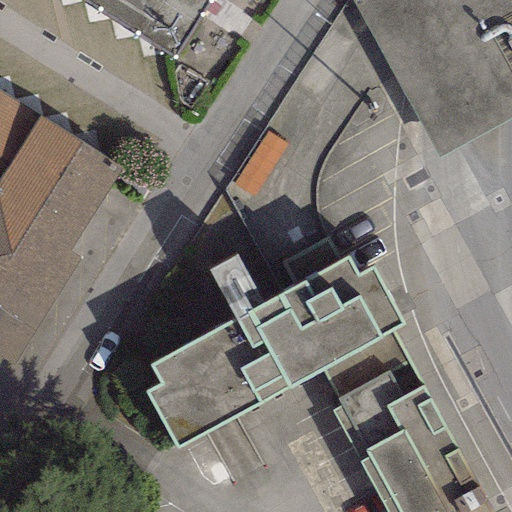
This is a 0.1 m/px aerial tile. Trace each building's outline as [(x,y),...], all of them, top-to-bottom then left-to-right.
[(199,0),(103,0),(172,43),(199,0)] [(511,126),(511,0),(366,0),(354,7),(440,165),(511,126)] [(32,110),(0,92),(0,155),(5,158),(32,110)] [(0,363),(116,174),(37,125),(0,186),(0,363)] [(235,320),(149,366),(159,383),(146,390),(176,446),(320,369),(340,406),(332,411),(386,511),(489,511),(391,329),(402,323),(373,269),(356,278),(345,259),(261,304),(236,256),(208,271),(235,320)]
